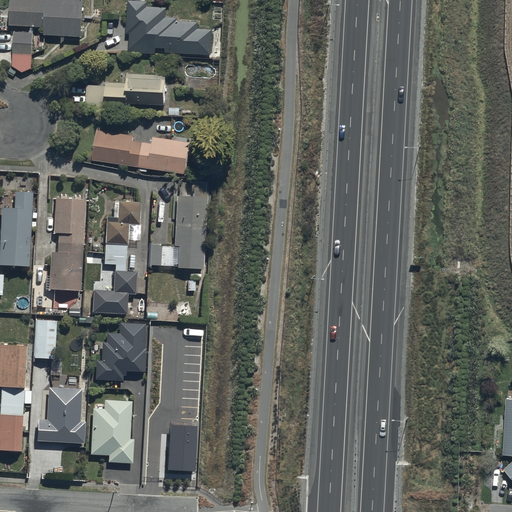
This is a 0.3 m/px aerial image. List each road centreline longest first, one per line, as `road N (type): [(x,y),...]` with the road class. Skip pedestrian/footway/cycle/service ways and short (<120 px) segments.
road 1 (motorway): [(328,511),(357,0)]
road 2 (motorway): [(400,0),(371,511)]
road 3 (residential): [(0,499),(195,511)]
